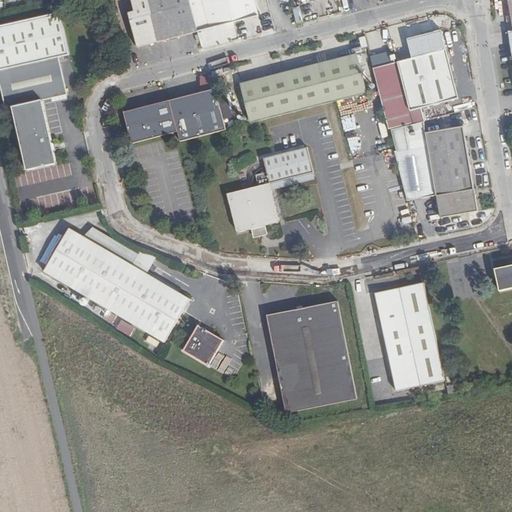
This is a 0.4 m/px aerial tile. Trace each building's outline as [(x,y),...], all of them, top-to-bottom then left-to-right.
[(190,0),(131,0),(135,13),(130,14),(139,47),(199,31),(190,0)] [(190,0),(199,31),(211,28),(203,0),(190,0)] [(203,0),(211,28),(258,17),(254,0),(203,0)] [(329,0),(326,1),(329,16),(337,14),(333,0),(329,0)] [(53,147),(49,143),(40,101),(66,96),(58,59),(67,57),(59,18),(0,30),(0,101),(2,110),(10,108),(25,172),(53,166),(51,154),(54,150),(53,147)] [(375,69),(390,129),(424,120),(421,110),(458,100),(443,38),(437,34),(408,41),(412,60),(388,67),(388,66),(375,69)] [(240,85),(250,124),(367,93),(357,55),(240,85)] [(221,69),(211,72),(212,77),(223,74),(223,73),(221,69)] [(124,111),(130,143),(178,132),(180,140),(227,130),(216,87),(124,111)] [(424,198),(438,196),(442,218),(479,212),(464,127),(428,134),(427,131),(414,133),(400,136),(410,200),(424,198)] [(236,163),(242,190),(228,193),(236,229),(241,232),(279,223),(281,219),(273,184),(274,182),(314,172),(307,145),(237,162),(236,163)] [(145,269),(133,262),(70,225),(46,265),(168,336),(191,296),(145,269)] [(142,249),(133,262),(145,269),(155,254),(142,249)] [(511,265),(495,270),(500,291),(511,288),(511,265)] [(397,391),(444,380),(423,281),(376,293),(397,391)] [(266,316),(286,413),(359,398),(339,302),(266,316)] [(106,313),(115,318),(119,311),(110,306),(106,313)] [(227,335),(201,320),(187,346),(212,359),(227,335)] [(218,370),(225,373),(234,356),(227,352),(218,370)]
